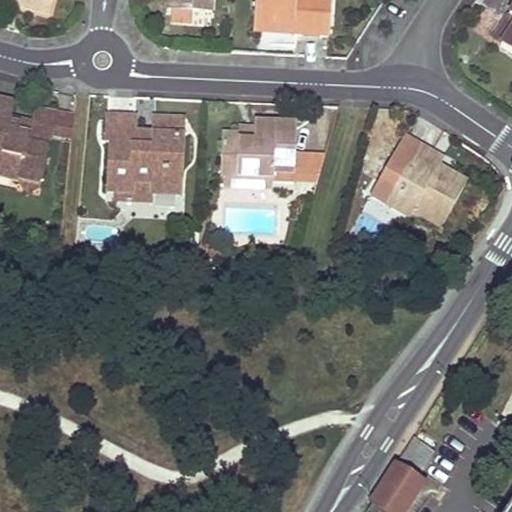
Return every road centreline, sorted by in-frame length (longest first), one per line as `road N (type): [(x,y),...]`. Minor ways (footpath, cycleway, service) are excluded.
road 1 (secondary): [(511,236),(331,511)]
road 2 (residential): [(101,60),(132,74),(410,89)]
